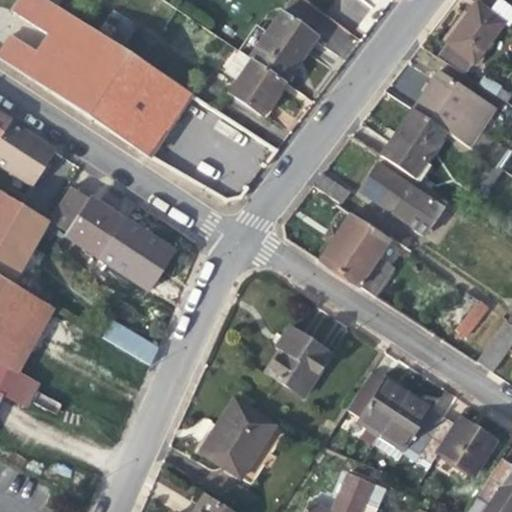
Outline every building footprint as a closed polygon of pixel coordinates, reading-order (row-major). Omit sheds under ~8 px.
[(11,36),(0,52),(0,57),(150,156),(163,138),(170,127),(175,120),(191,96),(122,51),(95,34),(42,0),(18,0),(11,12),(46,35),(36,52),(11,36)] [(511,7),(502,0),(497,0),(488,12),(504,24),(511,12),(511,7)] [(504,24),(488,12),(475,3),(460,23),(444,44),(446,46),(470,64),(472,66),(504,24)] [(110,11),(95,34),(122,51),(137,28),(110,11)] [(280,13),(248,59),(284,83),(296,66),(294,64),(301,53),(313,35),(280,13)] [(461,76),(470,64),(446,46),(437,58),(461,76)] [(273,101),(284,83),(248,59),(239,52),(226,72),(237,79),(227,94),(262,117),(273,101)] [(426,90),(415,106),(448,128),(445,132),(468,148),(493,110),(437,73),(426,90)] [(212,110),(191,96),(175,120),(195,133),(212,110)] [(412,110),(445,132),(448,128),(415,106),(412,110)] [(423,165),(445,132),(412,110),(411,110),(396,131),(379,157),(418,183),(428,168),(423,165)] [(0,139),(10,124),(11,122),(0,114),(0,139)] [(0,166),(32,187),(55,152),(32,138),(10,124),(0,139),(0,166)] [(249,188),(163,138),(150,156),(225,205),(240,200),(249,188)] [(473,172),(492,185),(502,170),(483,157),(473,172)] [(415,229),(432,203),(374,165),(366,178),(357,191),(415,229)] [(488,191),(492,185),(473,172),(469,178),(488,191)] [(348,192),(321,175),(312,188),(339,205),(348,192)] [(0,194),(0,278),(11,284),(31,251),(46,225),(48,221),(0,194)] [(64,236),(98,258),(123,220),(107,209),(90,197),(64,236)] [(330,243),(318,261),(373,297),(391,269),(376,259),(388,241),(348,215),(337,232),(331,228),(327,233),(324,239),(330,243)] [(150,237),(123,220),(98,258),(147,291),(173,252),(150,237)] [(0,363),(8,368),(17,373),(54,308),(11,284),(0,278),(0,363)] [(476,300),(468,294),(445,324),(453,330),(476,300)] [(102,336),(151,362),(160,346),(111,319),(102,336)] [(511,326),(505,321),(474,364),(490,375),(511,343),(511,326)] [(329,356),(288,329),(275,348),(279,351),(273,360),(265,372),(302,397),(329,356)] [(0,382),(8,368),(0,363),(0,382)] [(367,429),(379,437),(408,393),(398,386),(387,378),(383,384),(369,375),(344,414),(367,429)] [(379,437),(401,452),(428,411),(431,407),(423,402),(408,393),(379,437)] [(273,427),(233,400),(216,425),(199,452),(239,478),(273,427)] [(440,420),(428,411),(401,452),(400,454),(413,462),(440,420)] [(459,419),(453,428),(437,453),(472,476),(495,443),(480,433),(459,419)] [(437,453),(453,428),(440,420),(413,462),(425,471),(437,453)] [(373,446),(379,437),(367,429),(361,438),(373,446)] [(396,461),(400,454),(401,452),(379,437),(373,446),(396,461)] [(488,505),(511,468),(511,467),(500,460),(476,497),(488,505)] [(511,511),(511,468),(488,505),(483,511),(511,511)] [(359,511),(363,504),(370,487),(346,477),(330,511),(309,503),(305,511),(359,511)] [(229,511),(204,495),(192,511),(229,511)]
